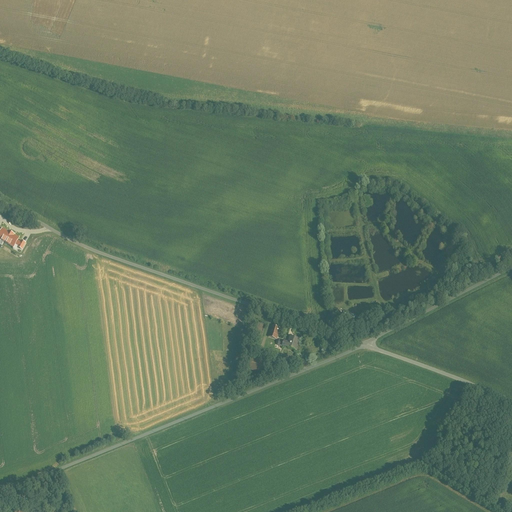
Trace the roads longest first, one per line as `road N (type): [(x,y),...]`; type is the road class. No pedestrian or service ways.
road 1 (unclassified): [(363,345),(95,252),(0,202)]
road 2 (unclassified): [(363,345),(0,490)]
road 3 (unclassified): [(511,270),(363,345)]
road 4 (unclassified): [(511,406),(363,345)]
